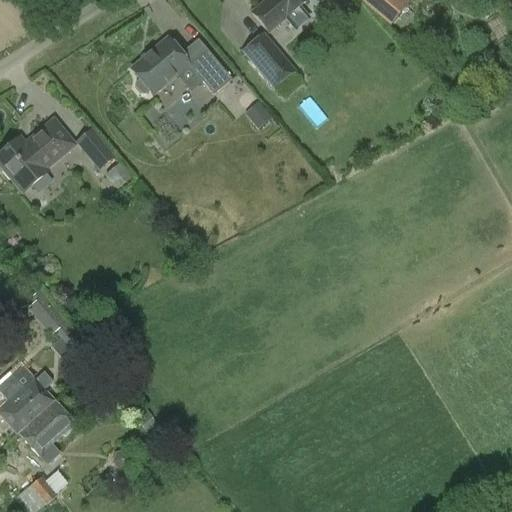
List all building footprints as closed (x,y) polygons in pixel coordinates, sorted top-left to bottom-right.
[(268,0),(269,1),(251,16),(267,35),(285,20),(307,2),(305,0),(268,0)] [(391,28),(410,5),(404,0),(368,0),(365,5),(391,28)] [(295,74),(263,35),(240,54),(272,93),(295,74)] [(148,95),(151,98),(187,67),(166,43),(130,74),(137,82),(134,84),(134,89),(140,97),(145,97),(148,95)] [(210,58),(192,73),(213,98),(230,83),(210,58)] [(246,115),(259,128),(271,118),(258,104),(246,115)] [(7,183),(12,183),(22,195),(47,174),(45,171),(73,148),(53,123),(24,147),(18,140),(0,155),(0,168),(1,170),(0,175),(7,183)] [(114,161),(91,131),(75,144),(98,173),(114,161)] [(30,309),(52,335),(65,324),(52,308),(47,312),(38,301),(30,309)] [(0,416),(18,436),(53,404),(33,382),(0,410),(0,416)] [(73,427),(53,404),(18,436),(38,459),(61,438),(65,439),(70,434),(69,431),(73,427)] [(48,479),(54,493),(68,488),(62,473),(48,479)] [(39,511),(57,499),(41,479),(18,497),(28,511),(39,511)]
